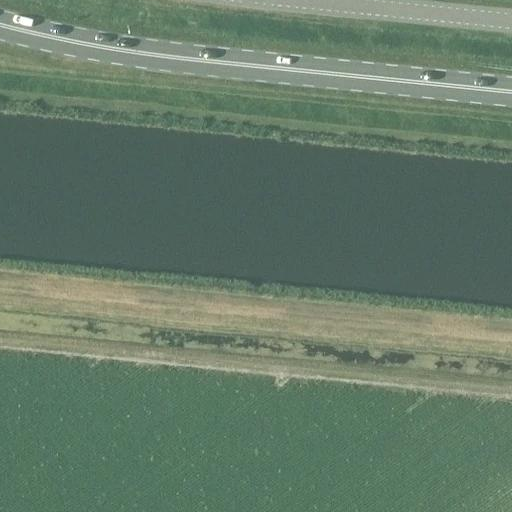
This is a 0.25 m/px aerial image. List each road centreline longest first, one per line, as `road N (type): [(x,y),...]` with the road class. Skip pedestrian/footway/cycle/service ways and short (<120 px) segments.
road 1 (primary): [(511,92),(172,58),(0,25)]
road 2 (unclassified): [(280,0),(511,23)]
